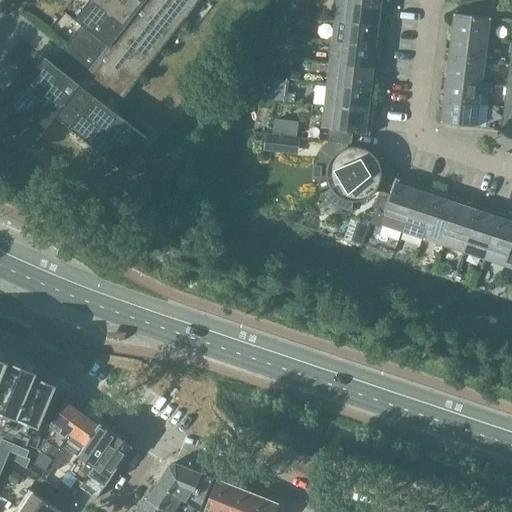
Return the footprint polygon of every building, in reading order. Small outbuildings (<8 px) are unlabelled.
[(92,0),(77,20),(76,19),(75,20),(82,26),(52,64),(45,59),(44,60),(45,60),(0,117),(0,121),(33,147),(33,146),(56,117),(70,128),(70,129),(123,170),(147,139),(113,112),(201,0),(92,0)] [(337,0),(335,21),(383,27),(386,6),(337,0)] [(453,36),(487,41),(489,20),(490,20),(490,18),(455,14),(455,15),(453,36)] [(335,21),(332,43),(381,49),(383,27),(335,21)] [(450,58),(484,62),(487,41),(453,36),(450,58)] [(330,64),(342,66),(378,70),(381,49),(332,43),(330,64)] [(447,79),(482,83),(484,62),(450,58),(447,79)] [(327,86),(339,87),(376,92),(378,70),(342,66),(330,64),(327,86)] [(447,79),(445,101),(479,105),(482,83),(447,79)] [(327,86),(324,107),(373,113),(376,92),(339,87),(327,86)] [(479,105),(445,101),(442,122),(442,123),(477,127),(477,126),(476,126),(479,105)] [(373,113),(324,107),(322,129),(329,130),(329,129),(334,130),(334,131),(353,133),(369,135),(370,136),(373,113)] [(501,130),(510,131),(511,114),(503,113),(501,130)] [(329,130),(327,142),(351,145),(353,133),(334,131),(334,130),(329,129),(329,130)] [(331,190),(377,160),(374,156),(369,152),(365,150),(360,148),(354,148),(349,148),(344,150),(339,152),(335,156),(332,160),(329,165),(327,175),(329,185),(331,190)] [(331,190),(323,195),(327,200),(331,204),(340,209),(346,211),(352,212),(353,202),(360,202),(365,200),(369,198),(374,194),(377,190),(379,185),(381,180),(382,175),(381,168),(379,165),(377,160),(331,190)] [(402,232),(406,221),(418,186),(396,179),(396,180),(397,180),(391,196),(385,214),(386,214),(384,219),(382,226),(402,232)] [(423,239),(427,228),(438,193),(418,186),(406,221),(402,232),(423,239)] [(380,192),(373,215),(384,219),(386,214),(385,214),(391,196),(380,192)] [(423,239),(443,246),(447,235),(459,200),(438,193),(427,228),(423,239)] [(443,246),(464,253),(479,206),(459,200),(447,235),(443,246)] [(484,260),(485,259),(488,248),(500,213),(479,206),(464,253),(484,260)] [(511,267),(511,217),(500,213),(488,248),(485,259),(511,267)] [(0,475),(8,456),(10,452),(27,458),(31,447),(39,429),(40,429),(58,386),(37,377),(39,373),(8,360),(8,361),(0,357),(0,475)] [(48,466),(53,457),(82,414),(73,408),(73,406),(69,403),(67,403),(65,402),(51,427),(53,430),(46,441),(53,446),(46,456),(41,453),(34,464),(45,472),(48,466)] [(69,450),(78,457),(99,426),(97,425),(98,422),(93,419),(91,420),(82,414),(53,457),(48,466),(56,470),(61,460),(62,461),(68,451),(69,452),(69,450)] [(117,435),(103,425),(100,424),(99,426),(78,457),(68,471),(78,478),(74,484),(80,488),(80,487),(84,481),(85,482),(117,435)] [(133,447),(123,440),(117,435),(85,482),(84,481),(80,487),(97,499),(133,447)] [(10,452),(8,456),(26,469),(30,460),(27,458),(10,452)] [(169,466),(158,483),(175,494),(179,488),(205,498),(213,479),(176,464),(169,466)] [(229,511),(238,489),(219,482),(206,511),(229,511)] [(158,483),(147,500),(165,511),(174,511),(183,500),(175,494),(158,483)] [(63,511),(69,504),(54,494),(39,484),(31,497),(21,511),(63,511)] [(229,511),(250,511),(257,497),(238,489),(229,511)] [(251,511),(273,511),(276,505),(257,497),(251,511)] [(138,511),(165,511),(147,500),(138,511)]
